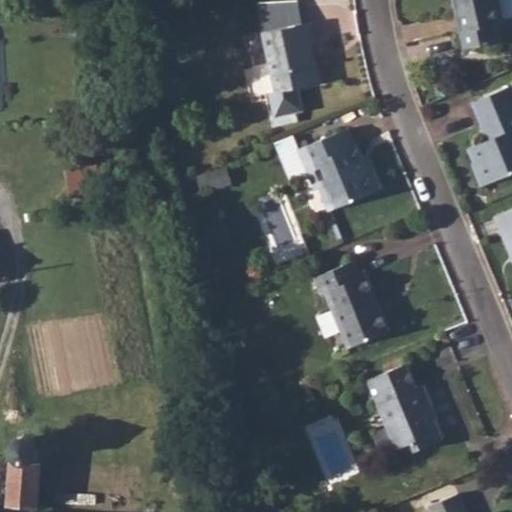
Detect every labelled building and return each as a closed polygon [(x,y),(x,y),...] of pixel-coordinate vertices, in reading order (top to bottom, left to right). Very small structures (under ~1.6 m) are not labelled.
[(289,0),(258,2),(265,32),(303,23),(298,0),(289,0)] [(473,29),(477,46),(503,40),(499,23),(505,22),(500,0),(454,0),(462,32),(473,29)] [(314,43),(310,22),(303,23),(265,32),(264,32),(276,91),(271,92),(276,116),(304,110),(298,86),(320,82),(315,61),(312,61),(309,45),(314,43)] [(465,49),(477,46),(473,29),(462,32),(465,49)] [(473,163),(482,186),(511,173),(511,86),(474,102),(483,124),(486,125),(491,123),(494,130),(490,140),(470,148),(476,162),(473,163)] [(486,125),(483,124),(490,140),(494,130),(491,123),(486,125)] [(356,145),(349,129),(300,148),(309,171),(317,188),(320,187),(325,185),(335,207),(380,189),(371,169),(369,170),(357,144),(356,145)] [(309,171),(300,148),(294,135),(278,142),(293,179),(309,171)] [(98,164),(68,169),(72,198),(102,193),(98,164)] [(325,185),(320,187),(330,209),(335,207),(325,185)] [(511,210),(496,217),(511,256),(511,210)] [(362,276),(355,260),(315,277),(322,294),(326,292),(349,348),(391,331),(367,274),(362,276)] [(413,442),(417,450),(444,439),(435,417),(432,408),(434,407),(424,385),(417,387),(407,363),(368,379),(397,449),(413,442)] [(10,503),(39,505),(42,462),(37,461),(40,458),(41,455),(41,453),(42,450),(42,448),(41,446),(41,444),(39,441),(38,439),(36,438),(34,436),(32,436),(31,435),(28,435),(25,435),(22,436),(20,437),(18,439),(16,441),(15,443),(13,446),(13,448),(13,453),(14,457),(17,460),(14,460),(10,503)] [(468,511),(460,493),(429,506),(431,511),(468,511)]
